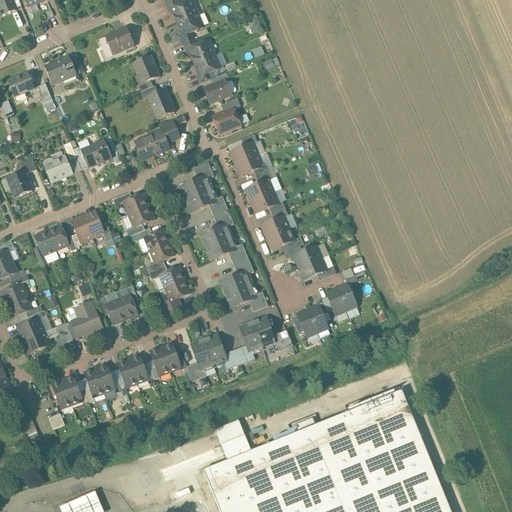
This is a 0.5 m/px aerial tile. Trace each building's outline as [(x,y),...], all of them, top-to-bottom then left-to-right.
[(13,1),(12,0),(0,0),(0,15),(0,17),(17,10),(13,1)] [(183,0),(176,0),(165,4),(169,13),(172,12),(171,10),(185,4),(183,0)] [(185,4),(171,10),(172,12),(177,24),(197,15),(191,1),(185,4)] [(16,12),(0,18),(0,27),(6,42),(26,34),(16,12)] [(197,15),(177,24),(182,36),(183,37),(192,33),(203,29),(197,15)] [(126,29),(105,37),(113,56),(134,48),(126,29)] [(192,33),(183,37),(182,36),(179,37),(183,45),(195,40),(192,33)] [(195,40),(183,45),(186,53),(189,52),(188,50),(198,46),(195,40)] [(198,46),(188,50),(189,52),(194,64),(214,56),(208,42),(198,46)] [(263,46),(253,51),(256,58),(266,54),(263,46)] [(214,56),(194,64),(199,76),(200,78),(214,72),(220,69),(214,56)] [(151,57),(133,65),(141,86),(160,78),(151,57)] [(278,57),(264,62),(266,69),(280,65),(278,57)] [(68,58),(45,68),(53,87),(76,77),(68,58)] [(214,72),(200,78),(199,76),(196,77),(200,86),(210,81),(217,78),(214,72)] [(217,78),(210,81),(213,87),(225,81),(226,82),(229,80),(227,74),(217,78)] [(34,90),(28,75),(8,83),(15,98),(34,90)] [(230,82),(226,84),(226,82),(225,81),(213,87),(204,90),(210,105),(231,96),(231,95),(235,93),(236,91),(232,83),(230,82)] [(143,85),(141,86),(138,87),(141,93),(153,88),(151,82),(143,85)] [(51,98),(45,85),(38,88),(44,101),(51,98)] [(153,88),(141,93),(144,99),(148,97),(158,93),(156,87),(153,88)] [(158,93),(148,97),(158,121),(175,114),(165,90),(158,93)] [(237,100),(221,107),(224,114),(234,110),(234,111),(241,108),(237,100)] [(8,102),(1,105),(7,119),(14,116),(8,102)] [(224,114),(213,119),(220,135),(241,127),(234,111),(234,110),(224,114)] [(290,128),(305,123),(302,116),(287,121),(290,128)] [(184,117),(171,123),(173,128),(186,122),(184,117)] [(162,133),(136,144),(144,161),(169,150),(167,144),(178,140),(173,128),(171,123),(159,128),(162,133)] [(254,136),(241,142),(244,148),(253,144),(253,145),(257,143),(254,136)] [(311,148),(308,139),(301,142),(304,151),(311,148)] [(81,151),(81,152),(88,169),(112,159),(105,142),(81,151)] [(70,144),(64,146),(70,161),(76,158),(73,151),(70,144)] [(244,148),(231,153),(236,166),(258,156),(253,145),(253,144),(244,148)] [(80,148),(73,151),(76,158),(82,171),(88,169),(81,152),(81,151),(80,148)] [(258,156),(236,166),(241,178),(254,172),(263,168),(258,156)] [(73,176),(65,158),(53,163),(53,162),(50,161),(45,163),(44,166),(52,184),(73,176)] [(32,159),(21,164),(24,173),(25,173),(26,175),(37,171),(32,159)] [(310,176),(323,172),(320,163),(307,167),(310,176)] [(208,164),(193,170),(198,181),(205,178),(206,181),(214,178),(208,164)] [(267,166),(263,168),(254,172),(256,179),(270,173),(267,166)] [(8,171),(0,173),(0,177),(1,181),(10,178),(8,171)] [(24,173),(2,182),(7,193),(12,191),(16,199),(33,192),(26,175),(25,173),(24,173)] [(270,173),(256,179),(259,185),(268,181),(269,181),(272,180),(270,173)] [(198,181),(180,188),(185,201),(210,191),(206,181),(205,178),(198,181)] [(259,185),(246,190),(251,202),(274,193),(269,181),(268,181),(259,185)] [(210,191),(185,201),(191,214),(209,207),(216,204),(214,201),(210,191)] [(274,193),(251,202),(256,215),(269,209),(279,205),(278,205),(274,193)] [(132,200),(130,194),(113,201),(116,207),(124,204),(124,203),(132,200)] [(132,200),(124,203),(124,204),(129,216),(148,208),(143,195),(132,200)] [(222,197),(214,201),(216,204),(209,207),(213,218),(228,212),(222,197)] [(282,203),(278,205),(279,205),(269,209),(272,215),(285,210),(282,203)] [(148,208),(129,216),(134,228),(135,229),(143,226),(153,221),(148,208)] [(285,210),(272,215),(275,222),(284,218),(288,217),(285,210)] [(228,212),(213,218),(218,229),(225,226),(226,229),(234,226),(228,212)] [(95,213),(84,218),(93,240),(104,235),(95,213)] [(93,240),(84,218),(72,222),(77,235),(81,245),(82,244),(93,240)] [(275,222),(262,227),(267,239),(289,230),(284,218),(275,222)] [(134,228),(126,232),(129,238),(133,237),(145,232),(143,226),(135,229),(134,228)] [(218,229),(200,236),(205,249),(230,239),(226,229),(225,226),(218,229)] [(61,227),(48,233),(56,252),(69,246),(65,238),(61,227)] [(145,232),(133,237),(136,243),(145,240),(144,239),(152,236),(150,230),(145,232)] [(289,230),(267,239),(272,251),(285,246),(294,242),(289,230)] [(152,236),(144,239),(150,252),(169,244),(163,231),(152,236)] [(56,252),(48,233),(35,238),(40,249),(43,257),(56,252)] [(27,234),(19,238),(22,245),(30,241),(27,234)] [(81,245),(77,235),(72,238),(76,249),(82,246),(82,244),(81,245)] [(72,238),(71,236),(65,238),(69,246),(71,253),(77,250),(76,249),(72,238)] [(230,239),(205,249),(211,262),(229,254),(236,251),(234,248),(230,239)] [(301,239),(294,242),(285,246),(287,252),(300,247),(304,246),(301,239)] [(12,243),(0,248),(0,254),(7,252),(14,249),(12,243)] [(169,244),(150,252),(155,264),(155,265),(163,261),(174,257),(169,244)] [(242,245),(234,248),(236,251),(229,254),(233,266),(248,259),(242,245)] [(300,247),(287,252),(283,254),(286,261),(294,257),(302,253),(300,247)] [(302,253),(294,257),(299,269),(321,260),(316,247),(302,253)] [(40,249),(34,251),(41,267),(47,265),(43,257),(40,249)] [(0,267),(12,263),(7,252),(0,254),(0,267)] [(248,259),(233,266),(238,277),(245,274),(246,277),(254,273),(248,259)] [(321,260),(299,269),(304,281),(317,276),(326,272),(326,271),(321,260)] [(163,261),(155,265),(155,264),(146,268),(149,274),(166,268),(163,261)] [(12,263),(0,267),(0,280),(9,277),(17,274),(12,263)] [(166,268),(149,274),(152,281),(160,278),(160,277),(168,274),(166,268)] [(333,268),(326,271),(326,272),(317,276),(320,282),(336,275),(333,268)] [(168,274),(160,277),(160,278),(166,290),(185,282),(179,269),(168,274)] [(17,274),(9,277),(11,283),(25,277),(26,277),(23,271),(17,274)] [(238,277),(220,284),(225,297),(250,287),(246,277),(245,274),(238,277)] [(25,277),(11,283),(14,288),(21,285),(28,282),(25,277)] [(185,282),(166,290),(171,302),(171,303),(178,300),(190,295),(185,282)] [(80,286),(82,296),(91,294),(89,284),(80,286)] [(14,288),(2,293),(8,306),(27,298),(21,285),(14,288)] [(356,307),(347,286),(337,290),(346,312),(356,307)] [(139,302),(132,287),(127,290),(130,296),(133,304),(139,302)] [(250,287),(225,297),(231,310),(255,299),(254,296),(250,287)] [(337,290),(326,295),(333,311),(335,316),(346,312),(337,290)] [(262,293),(254,296),(255,299),(249,302),(253,313),(268,307),(262,293)] [(133,304),(130,296),(119,301),(127,320),(138,315),(133,304)] [(27,298),(8,306),(13,319),(26,313),(32,311),(27,298)] [(103,298),(97,301),(104,317),(109,315),(106,306),(103,298)] [(328,298),(322,300),(328,313),(333,311),(328,298)] [(178,300),(171,303),(171,302),(161,306),(166,318),(183,311),(182,311),(178,300)] [(328,313),(322,300),(316,303),(318,307),(322,316),(328,313)] [(106,306),(109,315),(114,325),(127,320),(119,301),(106,306)] [(91,303),(75,310),(79,320),(72,323),(78,338),(102,328),(91,303)] [(32,311),(26,313),(28,319),(43,313),(41,307),(32,311)] [(322,316),(318,307),(308,312),(317,333),(327,329),(322,316)] [(43,313),(28,319),(30,324),(39,321),(40,321),(47,318),(45,312),(43,313)] [(308,312),(297,316),(299,319),(304,332),(307,338),(317,333),(308,312)] [(266,319),(253,324),(262,349),(272,345),(275,344),(273,337),(266,319)] [(304,332),(299,319),(293,321),(298,334),(304,332)] [(30,324),(18,330),(21,338),(22,338),(24,342),(45,334),(40,321),(39,321),(30,324)] [(78,338),(72,323),(66,326),(72,340),(78,338)] [(253,324),(240,328),(247,347),(249,354),(252,353),(262,349),(253,324)] [(66,326),(66,325),(57,329),(63,345),(73,341),(72,340),(66,326)] [(287,332),(273,337),(275,344),(272,345),(275,353),(293,347),(287,332)] [(45,334),(24,342),(26,347),(25,347),(28,355),(50,346),(48,340),(49,340),(48,339),(47,339),(45,334)] [(217,337),(204,341),(213,366),(223,363),(227,362),(224,355),(217,337)] [(213,366),(204,341),(191,346),(198,364),(200,371),(203,370),(213,366)] [(177,360),(172,345),(166,347),(166,348),(162,350),(170,373),(181,370),(177,360)] [(247,347),(235,351),(241,366),(255,361),(252,353),(249,354),(247,347)] [(162,350),(157,352),(156,351),(151,353),(159,377),(170,373),(162,350)] [(235,351),(224,355),(227,362),(223,363),(226,371),(241,366),(235,351)] [(139,357),(133,359),(134,360),(129,361),(137,385),(148,381),(139,357)] [(183,358),(177,360),(181,370),(181,371),(187,369),(186,368),(183,358)] [(137,385),(129,361),(124,363),(124,362),(118,364),(127,389),(137,385)] [(198,364),(186,368),(187,369),(192,383),(206,378),(203,370),(200,371),(198,364)] [(106,366),(100,369),(101,369),(96,371),(104,395),(115,391),(106,366)] [(104,395),(96,371),(91,373),(91,372),(85,374),(90,389),(94,398),(104,395)] [(4,374),(0,375),(0,392),(10,388),(4,374)] [(79,393),(74,378),(68,380),(68,381),(63,383),(72,406),(82,403),(79,393)] [(63,383),(59,384),(58,384),(52,386),(61,410),(72,406),(63,383)] [(94,398),(90,389),(85,391),(89,402),(89,404),(95,402),(94,398)] [(228,460),(203,472),(215,498),(220,511),(453,511),(404,390),(252,450),(247,436),(222,446),(228,460)] [(89,402),(85,391),(79,393),(82,403),(83,404),(89,402)] [(60,415),(49,420),(51,425),(62,421),(60,415)] [(30,417),(19,421),(22,427),(33,423),(30,417)] [(62,421),(51,425),(54,431),(65,426),(62,421)] [(33,423),(22,427),(24,432),(35,428),(33,423)] [(35,428),(24,432),(26,438),(37,433),(35,428)] [(136,506),(177,488),(168,468),(127,485),(136,506)] [(59,509),(60,511),(103,511),(95,493),(59,509)]
